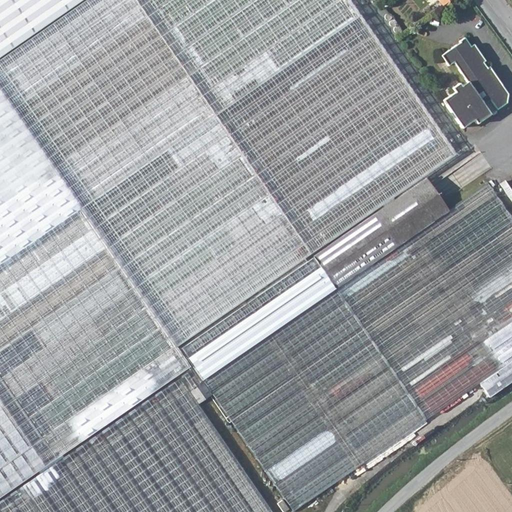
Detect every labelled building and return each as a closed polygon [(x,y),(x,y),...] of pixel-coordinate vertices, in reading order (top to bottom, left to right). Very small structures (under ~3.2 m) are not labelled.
[(0,0),(0,60),(86,0),(0,0)] [(0,89),(90,217),(369,22),(353,0),(86,0),(0,60),(0,89)] [(457,3),(454,0),(437,0),(441,5),(443,4),(447,10),(457,3)] [(444,211),(423,180),(463,152),(453,139),(369,22),(90,217),(195,372),(212,397),(235,431),(293,511),(300,511),(480,386),(511,362),(511,223),(499,205),(484,183),(444,211)] [(479,121),(491,114),(507,103),(508,93),(490,66),(488,68),(483,61),(486,59),(475,43),(472,45),(464,34),(459,38),(461,41),(442,54),(448,64),(455,60),(468,80),(463,83),(462,81),(453,87),(455,91),(444,98),(459,123),(464,126),(475,117),(479,121)] [(90,217),(0,89),(0,502),(137,411),(185,379),(189,377),(90,217)] [(511,383),(511,362),(480,386),(489,400),(511,383)] [(205,401),(212,397),(195,372),(189,377),(205,401)] [(0,511),(275,511),(190,387),(185,379),(137,411),(0,502),(0,511)] [(281,511),(293,511),(235,431),(212,397),(205,401),(281,511)]
